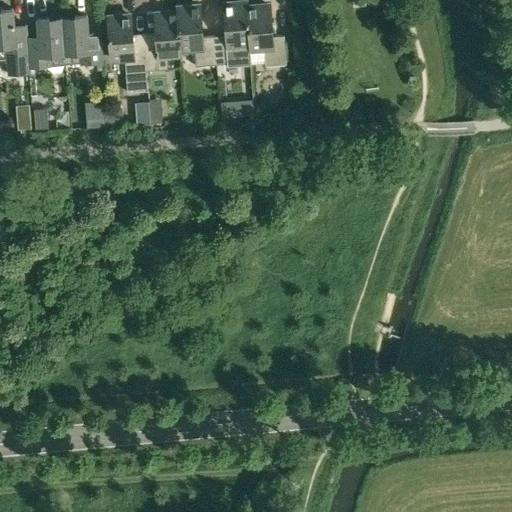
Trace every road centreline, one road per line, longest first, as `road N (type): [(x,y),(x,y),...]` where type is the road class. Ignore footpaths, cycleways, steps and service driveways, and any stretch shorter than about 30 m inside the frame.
road 1 (secondary): [(0,445),(511,398)]
road 2 (residential): [(0,157),(511,123)]
